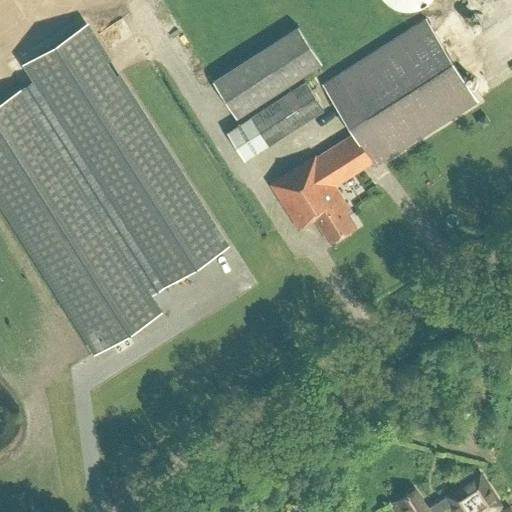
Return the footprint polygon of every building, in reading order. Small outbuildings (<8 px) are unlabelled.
[(420,7),(422,6),(426,4),(429,1),(430,0),(384,0),(385,1),(388,3),(399,9),(403,10),(412,9),(416,9),(420,7)] [(476,99),(426,18),(323,82),(353,132),(269,182),(299,228),(316,218),(330,240),(355,225),(344,208),(348,206),(335,183),(371,160),(374,164),(476,99)] [(228,243),(87,21),(22,63),(32,79),(0,98),(0,205),(94,352),(161,309),(151,292),(228,243)] [(213,80),(236,114),(320,60),(298,25),(213,80)] [(305,80),(250,115),(225,131),(243,159),(322,108),(305,80)] [(416,486),(392,501),(398,511),(436,511),(451,502),(457,511),(482,511),(498,502),(478,470),(444,492),(445,494),(428,505),(416,486)]
